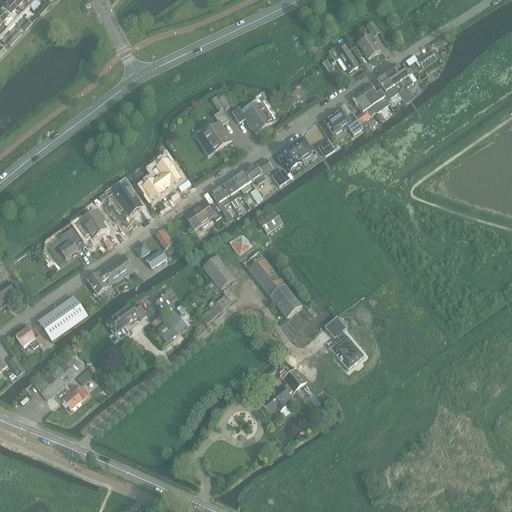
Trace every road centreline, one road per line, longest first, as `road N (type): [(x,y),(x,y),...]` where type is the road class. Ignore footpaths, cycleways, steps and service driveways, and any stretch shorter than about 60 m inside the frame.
road 1 (residential): [(0,335),(439,33)]
road 2 (secondary): [(0,420),(211,511)]
road 3 (secondary): [(140,79),(303,0)]
road 4 (secondary): [(0,185),(140,79)]
